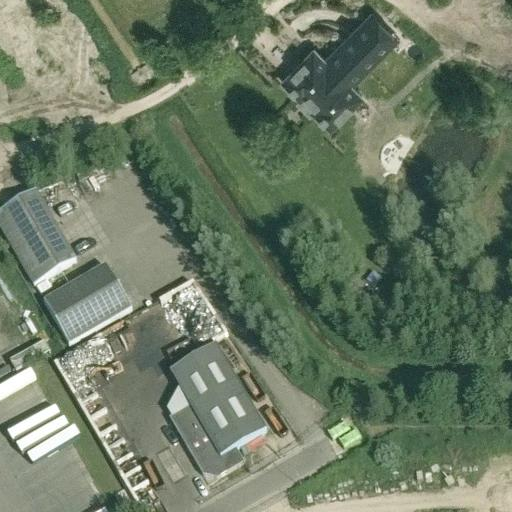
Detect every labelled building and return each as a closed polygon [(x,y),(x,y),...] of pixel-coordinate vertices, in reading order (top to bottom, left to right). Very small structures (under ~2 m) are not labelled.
[(325,61),(314,50),(283,81),(301,98),(304,95),(316,107),(313,111),(331,128),(361,97),(350,87),(398,38),(372,13),(325,61)] [(0,216),(0,230),(35,290),(77,265),(36,196),(0,216)] [(64,201),(56,204),(63,222),(71,218),(64,201)] [(44,306),(69,349),(131,313),(107,270),(44,306)] [(375,309),(382,298),(352,279),(345,291),(375,309)] [(203,478),(217,482),(244,466),(236,452),(267,435),(216,349),(170,376),(190,410),(170,422),(203,478)] [(20,362),(26,373),(45,362),(38,351),(20,362)] [(16,419),(48,395),(38,382),(6,405),(16,419)] [(68,415),(17,434),(24,451),(74,432),(68,415)] [(341,434),(346,454),(367,449),(362,429),(341,434)]
